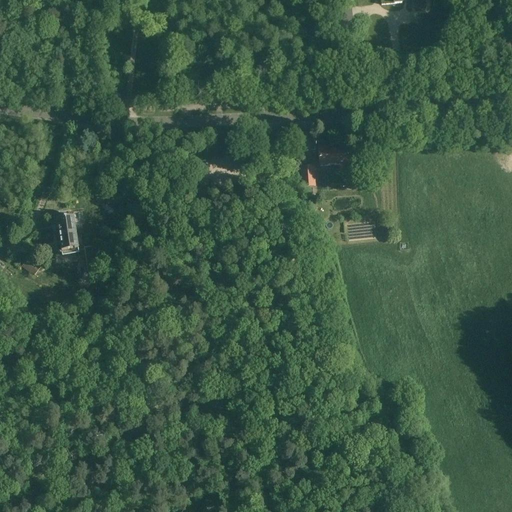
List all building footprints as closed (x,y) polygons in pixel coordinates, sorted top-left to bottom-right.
[(326,147),(319,148),(320,166),(320,167),(338,166),(338,173),(350,172),(349,165),(346,164),(346,150),(326,151),(326,147)] [(313,167),(301,168),(302,179),(314,178),(313,167)] [(314,201),(307,202),(307,213),(315,212),(314,201)] [(80,255),(79,249),(74,217),(57,219),(61,252),(62,257),(80,255)] [(30,259),(23,269),(34,277),(41,268),(30,259)]
